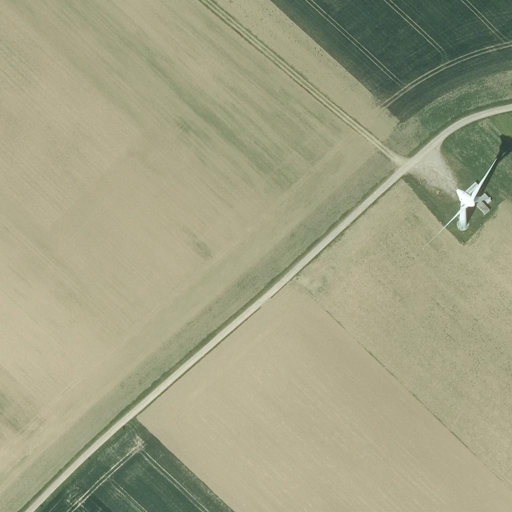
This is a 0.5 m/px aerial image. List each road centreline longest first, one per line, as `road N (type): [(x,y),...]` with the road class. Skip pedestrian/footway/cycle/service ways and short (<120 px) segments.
road 1 (unclassified): [(38,511),(439,144),(511,114)]
road 2 (track): [(404,175),(201,0)]
